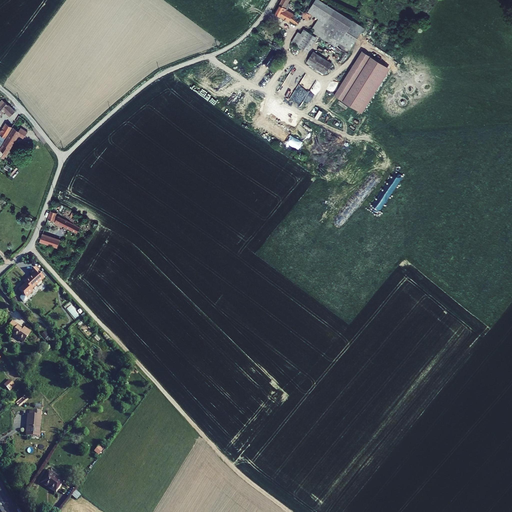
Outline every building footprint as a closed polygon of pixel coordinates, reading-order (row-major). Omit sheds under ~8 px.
[(282,0),(276,12),(290,20),(292,19),(298,22),(304,15),(307,18),(310,14),(307,11),(312,6),(316,0),(282,0)] [(365,28),(321,0),(316,0),(312,6),(307,11),(310,14),(318,19),(310,31),(307,29),(299,40),(312,46),(318,36),(337,48),(340,43),(351,50),(365,28)] [(312,46),(299,40),(297,43),(309,51),(312,46)] [(389,66),(361,49),(351,64),(381,78),(389,66)] [(313,51),(306,62),(325,74),(332,63),(313,51)] [(333,93),(361,111),(381,78),(351,64),(333,93)] [(313,89),(318,81),(315,79),(310,87),(313,89)] [(15,110),(6,102),(0,107),(0,116),(5,110),(10,115),(15,110)] [(6,138),(13,127),(7,123),(0,134),(6,138)] [(0,150),(1,151),(0,151),(0,156),(1,157),(3,155),(5,157),(19,135),(24,138),(28,132),(21,128),(19,131),(14,128),(0,150)] [(52,207),(46,227),(52,229),(58,210),(52,207)] [(60,214),(58,219),(79,231),(82,226),(73,221),(70,220),(60,214)] [(44,232),(41,239),(59,245),(61,238),(55,236),(44,232)] [(67,240),(61,238),(59,245),(64,247),(67,240)] [(23,295),(26,298),(33,292),(31,290),(36,285),(37,286),(38,286),(41,283),(42,282),(41,281),(43,278),(43,277),(40,274),(37,272),(38,271),(35,267),(29,272),(32,275),(29,279),(28,278),(23,282),(25,284),(19,290),(23,295)] [(12,334),(23,342),(30,332),(26,329),(24,331),(22,330),(17,326),(18,325),(12,321),(8,327),(14,331),(12,334)] [(10,380),(3,385),(9,391),(15,386),(10,380)] [(27,427),(26,436),(39,437),(41,416),(27,415),(27,419),(29,420),(28,427),(27,427)] [(99,445),(94,450),(99,454),(104,449),(99,445)] [(50,471),(43,481),(57,491),(64,481),(50,471)]
